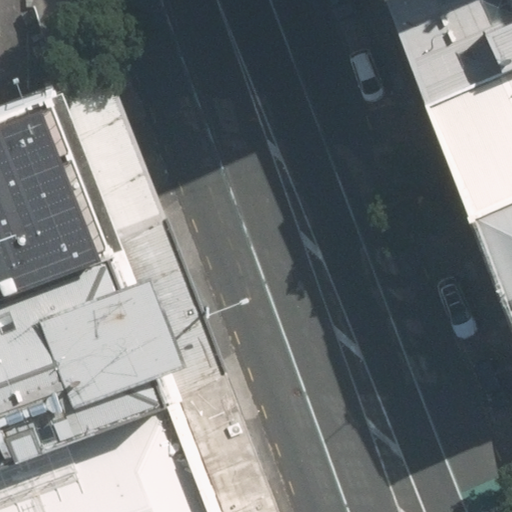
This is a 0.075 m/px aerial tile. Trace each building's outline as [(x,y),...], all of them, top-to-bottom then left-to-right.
[(511,54),(511,0),(394,0),(434,89),(511,54)] [(511,54),(434,89),(481,199),(511,185),(511,54)] [(53,85),(0,105),(0,282),(112,239),(53,85)] [(511,185),(481,199),(467,205),(511,307),(511,185)] [(112,239),(0,282),(0,449),(170,383),(112,239)] [(218,511),(170,383),(0,449),(0,511),(218,511)]
